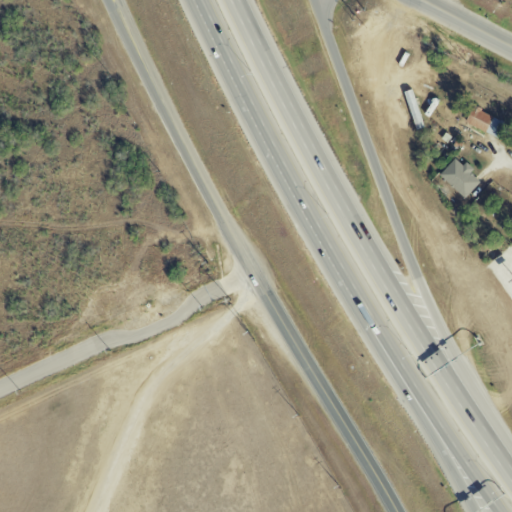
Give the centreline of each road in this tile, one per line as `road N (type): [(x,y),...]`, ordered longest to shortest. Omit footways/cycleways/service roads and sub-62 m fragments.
road 1 (tertiary): [(111,0),(243,261),(399,511)]
road 2 (motorway): [(196,0),(348,292),(438,435)]
road 3 (motorway): [(484,430),(322,173),(235,0)]
road 4 (motorway): [(484,430),(396,226),(324,19)]
